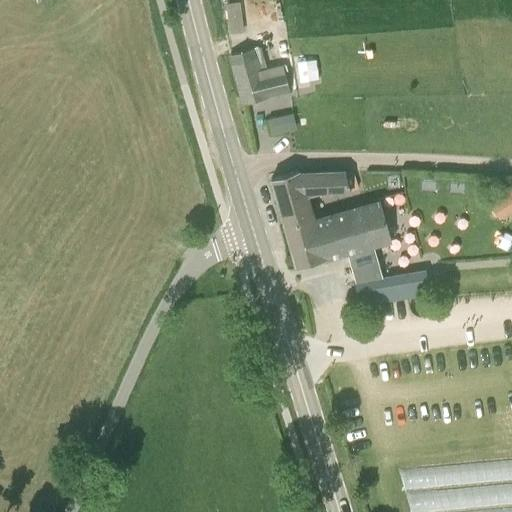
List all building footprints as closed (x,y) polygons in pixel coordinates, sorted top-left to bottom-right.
[(242,0),(229,0),(233,30),(247,28),(242,0)] [(285,71),(260,79),(252,48),(230,54),(244,102),(265,96),(289,89),(285,71)] [(272,129),(297,128),(296,112),(271,113),(272,129)] [(284,225),(312,217),(306,193),(321,191),(350,190),(357,187),(352,172),(345,172),(299,173),(298,170),(271,178),(284,225)] [(502,217),(511,211),(511,191),(493,202),(502,217)] [(313,221),(312,217),(284,225),(296,267),(391,240),(380,201),(327,216),(327,217),(313,221)] [(425,270),(355,283),(359,305),(429,293),(425,270)] [(395,480),(498,473),(497,455),(393,462),(395,480)]
